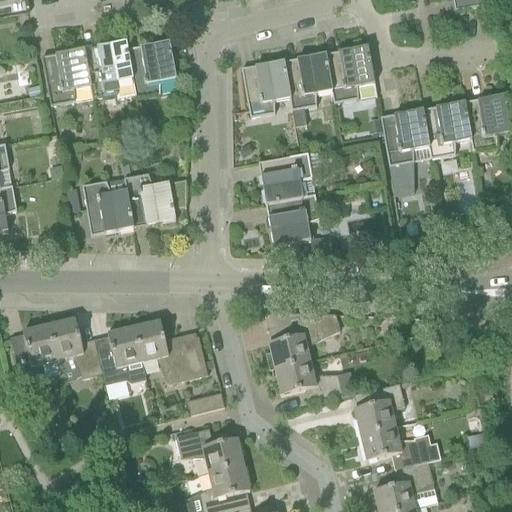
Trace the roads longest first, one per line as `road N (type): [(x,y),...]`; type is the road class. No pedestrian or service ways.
road 1 (residential): [(332,511),(323,475),(246,415),(215,286)]
road 2 (residential): [(215,286),(206,35)]
road 3 (tertiary): [(446,292),(215,286)]
road 4 (tertiary): [(215,286),(0,283)]
road 5 (residential): [(351,0),(373,23),(380,64),(485,47)]
road 6 (residential): [(206,35),(342,0)]
